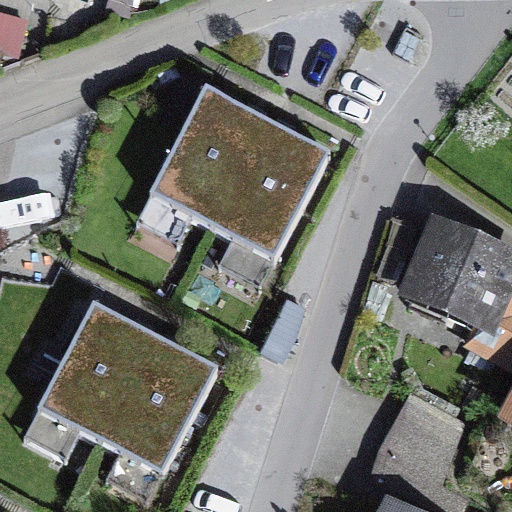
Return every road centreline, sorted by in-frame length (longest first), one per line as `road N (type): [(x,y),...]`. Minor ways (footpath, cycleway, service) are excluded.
road 1 (residential): [(272,511),(372,192),(405,129),(450,74),(478,0)]
road 2 (residential): [(271,0),(0,104)]
